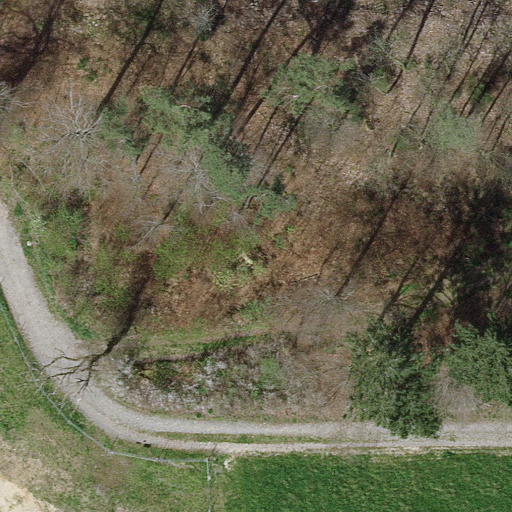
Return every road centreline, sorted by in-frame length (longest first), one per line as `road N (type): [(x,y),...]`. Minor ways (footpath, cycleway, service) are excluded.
road 1 (track): [(0,299),(54,391),(170,428),(511,435)]
road 2 (track): [(54,391),(444,278),(511,242)]
